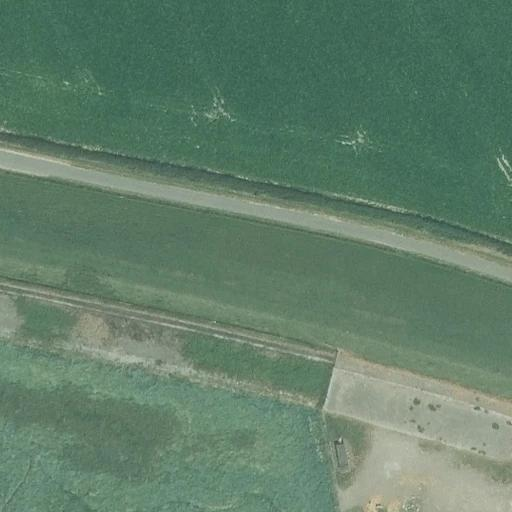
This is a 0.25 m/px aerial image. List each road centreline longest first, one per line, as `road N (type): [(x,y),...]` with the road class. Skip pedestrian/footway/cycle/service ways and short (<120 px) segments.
road 1 (track): [(511,438),(0,306)]
road 2 (unclassified): [(0,158),(511,279)]
